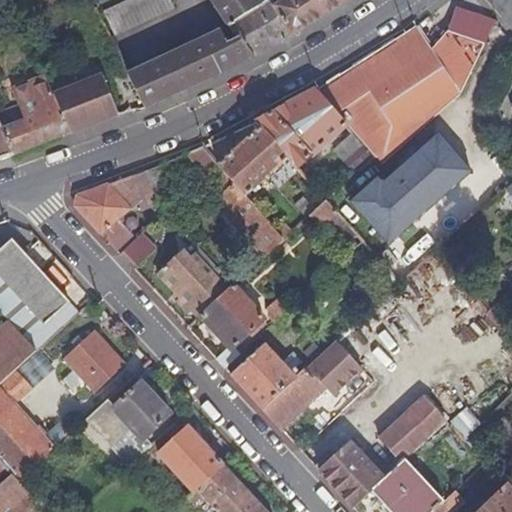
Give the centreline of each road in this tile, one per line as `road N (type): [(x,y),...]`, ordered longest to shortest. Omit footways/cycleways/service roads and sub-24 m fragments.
road 1 (residential): [(26,187),(323,511)]
road 2 (residential): [(26,187),(226,108),(400,0)]
